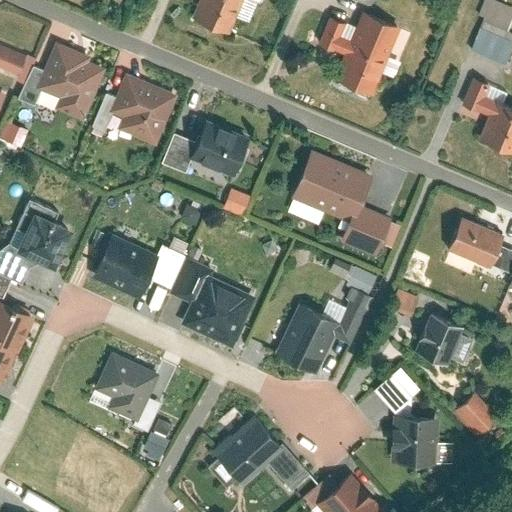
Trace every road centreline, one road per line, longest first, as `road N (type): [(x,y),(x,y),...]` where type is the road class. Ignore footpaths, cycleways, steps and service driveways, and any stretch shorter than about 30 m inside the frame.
road 1 (residential): [(23,0),(511,205)]
road 2 (residential): [(0,434),(58,333),(87,315),(136,320),(323,414)]
